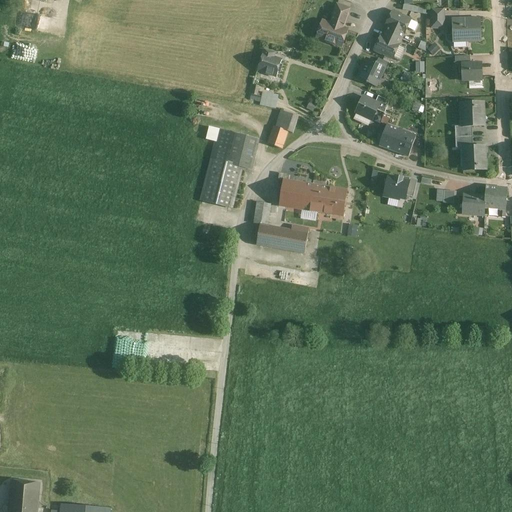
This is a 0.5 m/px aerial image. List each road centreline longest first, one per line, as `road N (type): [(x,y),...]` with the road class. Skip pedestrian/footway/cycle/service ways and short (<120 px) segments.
road 1 (unclassified): [(208,511),(236,243),(253,189),(305,139)]
road 2 (unclassified): [(355,143),(423,171),(511,183)]
